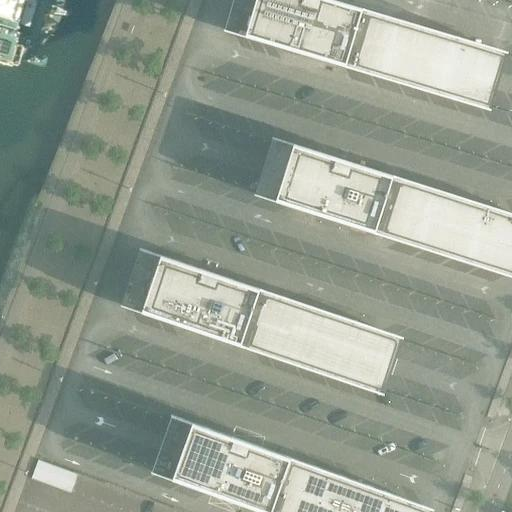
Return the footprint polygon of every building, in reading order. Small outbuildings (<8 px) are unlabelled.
[(505,53),(470,43),(327,0),(232,0),(230,8),(223,32),(488,111),(496,84),(505,53)] [(511,214),(272,138),(262,166),(253,197),(511,278),(511,214)] [(402,337),(140,249),(132,272),(120,307),(382,396),(392,366),(402,337)] [(430,511),(431,509),(171,415),(161,444),(150,473),(260,511),(430,511)] [(74,491),(80,473),(39,460),(34,478),(74,491)]
